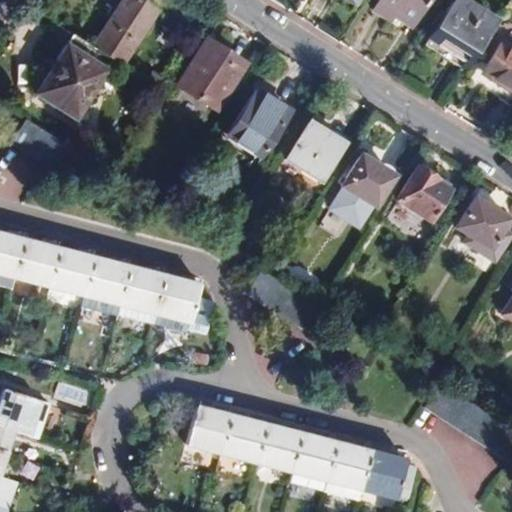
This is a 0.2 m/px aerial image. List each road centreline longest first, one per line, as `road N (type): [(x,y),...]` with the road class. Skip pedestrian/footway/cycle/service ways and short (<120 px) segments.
road 1 (residential): [(244,402),(209,271),(0,213)]
road 2 (residential): [(228,0),(511,176)]
road 3 (residential): [(133,511),(100,457),(110,406),(145,378),(244,402)]
road 4 (residential): [(244,402),(418,445),(453,511)]
